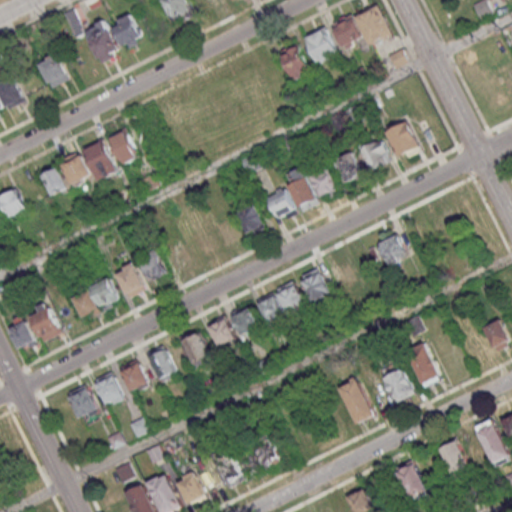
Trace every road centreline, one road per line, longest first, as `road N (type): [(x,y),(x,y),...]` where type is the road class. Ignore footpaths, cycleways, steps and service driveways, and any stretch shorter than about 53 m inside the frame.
road 1 (residential): [(511,137),(0,397)]
road 2 (residential): [(305,0),(0,154)]
road 3 (residential): [(511,382),(255,511)]
road 4 (residential): [(511,219),(403,0)]
road 5 (residential): [(0,357),(77,511)]
